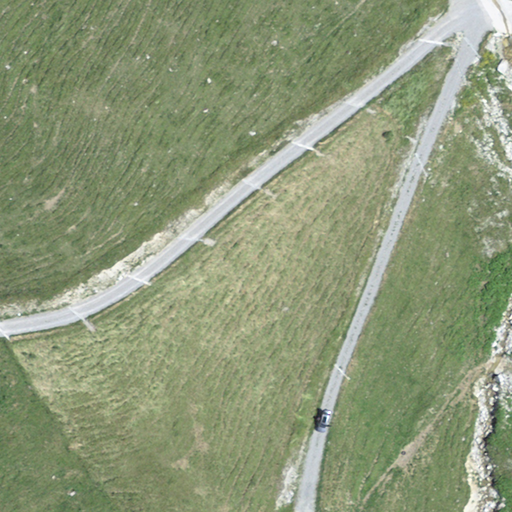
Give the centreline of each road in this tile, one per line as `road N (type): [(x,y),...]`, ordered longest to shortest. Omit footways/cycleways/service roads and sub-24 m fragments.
road 1 (track): [(511,13),(484,13),(431,40),(123,288),(84,309),(0,328)]
road 2 (track): [(305,511),(329,398),(467,48),(468,19)]
